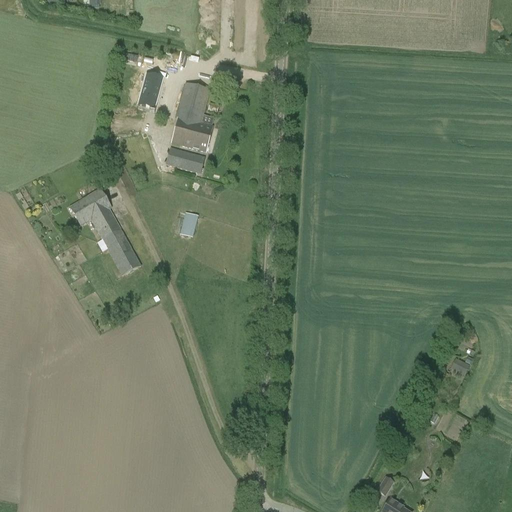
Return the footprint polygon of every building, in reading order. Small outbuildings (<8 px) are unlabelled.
[(152,57),(148,70),(164,74),(167,62),(152,57)] [(162,83),(146,79),(138,109),(154,113),(162,83)] [(171,145),(172,145),(186,149),(206,154),(213,129),(201,125),(210,92),(186,85),(177,119),(178,119),(171,145)] [(134,97),(136,89),(120,86),(118,94),(134,97)] [(128,175),(160,161),(149,137),(117,150),(128,175)] [(170,150),(165,167),(200,176),(205,159),(184,154),(186,149),(172,145),(170,150)] [(123,278),(141,267),(109,211),(111,210),(101,191),(69,208),(80,228),(91,222),(123,278)] [(197,218),(185,215),(179,236),(192,239),(197,218)] [(469,368),(455,360),(450,371),(464,378),(469,368)] [(385,498),(394,484),(385,478),(376,493),(385,498)] [(404,511),(403,511),(404,509),(390,501),(382,511),(404,511)]
